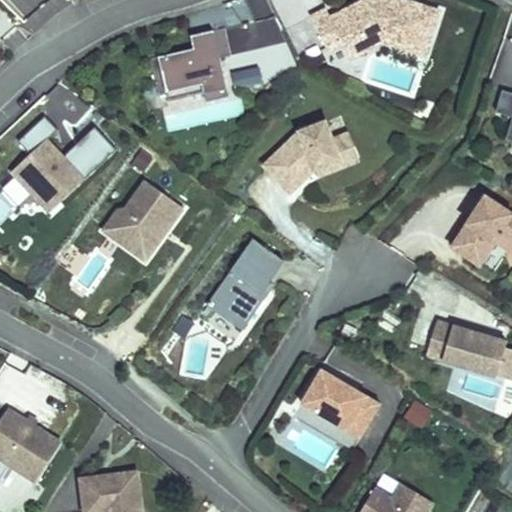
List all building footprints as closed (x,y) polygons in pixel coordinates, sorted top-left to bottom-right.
[(443,11),(409,0),(392,0),(392,1),(389,0),(368,0),(335,17),(331,9),(315,17),(332,50),(347,43),(361,35),(367,47),(389,36),(402,41),(400,45),(429,54),(443,11)] [(233,96),(224,58),(235,55),(228,28),(195,35),(198,48),(154,57),(163,94),(168,93),(207,84),(209,91),(211,101),(233,96)] [(355,59),(388,42),(400,45),(402,41),(389,36),(367,47),(361,35),(347,43),(355,59)] [(170,100),(209,91),(207,84),(168,93),(170,100)] [(511,114),(511,90),(507,90),(501,111),(511,114)] [(58,127),(44,113),(18,135),(30,148),(8,167),(47,210),(119,144),(95,120),(64,150),(49,134),(58,127)] [(338,140),(330,121),(304,131),(269,166),(295,193),(318,171),(345,159),(338,140)] [(358,162),(348,135),(338,140),(345,159),(318,171),(320,178),(358,162)] [(172,230),(188,209),(149,181),(129,209),(122,211),(108,232),(130,248),(164,242),(163,234),(168,227),(172,230)] [(511,208),(491,195),(457,246),(486,264),(501,240),(505,234),(511,238),(511,208)] [(164,242),(172,230),(168,227),(163,234),(164,242)] [(77,277),(69,290),(85,300),(119,246),(96,231),(69,273),(77,277)] [(511,238),(505,234),(501,240),(511,247),(511,238)] [(247,330),(270,297),(265,294),(273,283),(288,262),(258,240),(212,306),(247,330)] [(150,261),(164,242),(130,248),(150,261)] [(270,297),(278,287),(273,283),(265,294),(270,297)] [(502,375),(511,341),(445,322),(432,355),(502,375)] [(385,404),(327,370),(307,405),(352,432),(360,418),(373,426),(385,404)] [(423,428),(433,408),(412,398),(403,418),(423,428)] [(41,483),(66,443),(12,409),(0,428),(0,456),(15,466),(41,483)] [(365,439),(373,426),(360,418),(352,432),(365,439)] [(15,466),(0,456),(0,477),(5,481),(15,466)] [(147,511),(142,472),(85,480),(89,511),(147,511)] [(432,511),(439,502),(407,483),(398,498),(381,488),(365,511),(432,511)]
